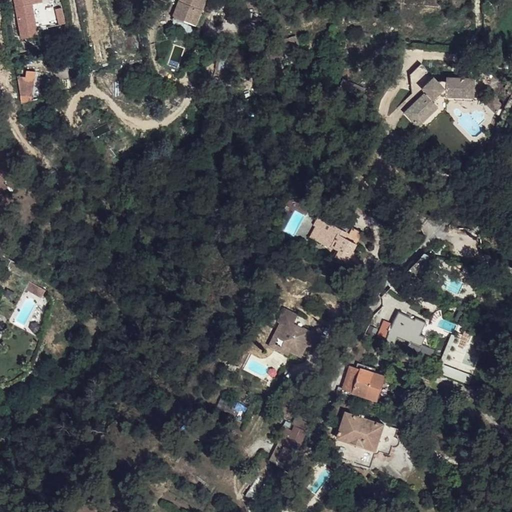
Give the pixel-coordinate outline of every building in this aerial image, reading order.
[(14,0),(22,38),(37,35),(32,5),(29,5),(27,0),(14,0)] [(179,0),(173,17),(196,26),(202,10),(197,8),(200,0),(202,0),(206,1),(205,0),(179,0)] [(202,0),(200,0),(197,8),(202,10),(206,1),(202,0)] [(295,42),(286,45),(290,57),(299,54),(295,42)] [(286,45),(263,54),(267,66),(290,57),(286,45)] [(217,56),(215,69),(230,70),(232,58),(217,56)] [(419,91),(423,87),(434,77),(421,63),(410,74),(410,82),(419,91)] [(50,69),(55,94),(61,92),(56,68),(50,69)] [(405,112),(418,126),(438,106),(432,100),(434,98),(439,93),(446,93),(446,95),(474,96),(474,78),(447,77),(447,80),(442,85),(438,80),(434,77),(423,87),(428,92),(427,94),(421,100),(419,98),(405,112)] [(34,83),(19,81),(20,96),(37,98),(38,90),(33,89),(34,83)] [(432,100),(438,106),(418,126),(423,131),(446,109),(446,100),(456,100),(474,101),(474,96),(446,95),(446,93),(439,93),(434,98),(432,100)] [(494,95),(485,103),(496,114),(502,104),(494,95)] [(8,156),(4,161),(13,169),(18,164),(8,156)] [(0,165),(0,185),(0,186),(5,190),(9,185),(4,181),(6,178),(13,171),(13,169),(4,161),(0,165)] [(6,178),(11,182),(18,174),(13,171),(6,178)] [(315,240),(331,249),(332,247),(338,250),(339,251),(336,258),(346,262),(356,243),(343,237),(346,232),(319,217),(314,225),(316,226),(321,229),(315,240)] [(316,226),(310,237),(315,240),(321,229),(316,226)] [(416,262),(405,274),(410,276),(409,275),(410,274),(424,279),(430,266),(424,263),(425,259),(429,256),(425,253),(421,257),(416,262)] [(278,336),(286,340),(284,344),(291,348),(290,351),(296,355),(304,352),(307,346),(310,339),(308,338),(312,331),(310,330),(304,327),(302,331),(298,332),(296,331),(294,324),(294,323),(299,314),(285,307),(278,321),(279,322),(284,324),(278,336)] [(395,318),(386,340),(394,344),(398,336),(410,341),(407,349),(419,353),(425,336),(420,334),(426,322),(416,317),(415,319),(399,311),(395,318)] [(279,322),(273,334),(278,336),(284,324),(279,322)] [(302,331),(304,327),(294,323),(294,324),(296,331),(298,332),(302,331)] [(383,338),(388,325),(382,323),(378,336),(383,338)] [(323,326),(310,330),(312,331),(308,338),(310,339),(307,346),(313,350),(325,327),(323,326)] [(271,338),(267,346),(287,356),(290,351),(291,348),(284,344),(271,338)] [(229,360),(225,366),(232,370),(236,364),(229,360)] [(356,367),(350,365),(343,387),(342,388),(355,392),(376,399),(377,399),(384,376),(373,372),(375,367),(357,362),(356,367)] [(338,386),(336,393),(354,398),(355,392),(342,388),(343,387),(338,386)] [(354,398),(353,401),(373,407),(376,399),(355,392),(354,398)] [(300,411),(294,425),(306,430),(312,416),(300,411)] [(345,411),(337,438),(376,450),(384,424),(364,417),(359,416),(345,411)] [(384,424),(376,450),(390,455),(392,446),(394,447),(396,447),(397,446),(399,444),(400,442),(400,441),(398,438),(396,437),(398,428),(384,424)] [(294,425),(284,446),(297,452),(298,449),(306,430),(294,425)] [(272,459),(276,461),(284,446),(275,442),(271,451),(275,453),(272,459)] [(275,463),(296,474),(306,453),(298,449),(297,452),(284,446),(276,461),(275,463)]
